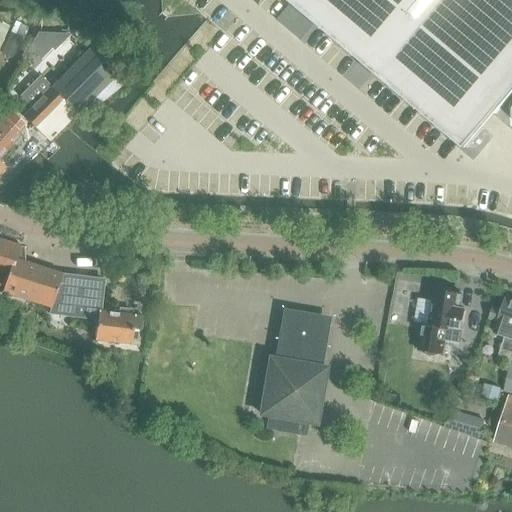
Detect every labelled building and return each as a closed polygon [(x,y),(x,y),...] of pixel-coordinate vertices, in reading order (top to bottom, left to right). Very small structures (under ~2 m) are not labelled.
[(511,0),(290,0),(466,149),(511,94),(511,0)] [(0,49),(9,28),(0,24),(0,49)] [(40,77),(19,97),(32,110),(23,120),(49,145),(70,123),(120,73),(118,71),(128,61),(110,43),(100,53),(93,47),(53,89),(40,77)] [(0,124),(0,160),(10,148),(16,147),(20,142),(20,137),(17,134),(23,127),(12,118),(7,124),(3,121),(0,124)] [(142,334),(144,319),(101,314),(105,283),(63,278),(16,263),(20,249),(0,242),(0,279),(6,282),(3,293),(2,295),(50,311),(51,310),(67,312),(66,319),(97,322),(95,343),(132,348),(134,333),(142,334)] [(423,324),(418,351),(421,352),(430,357),(440,355),(443,355),(446,340),(461,342),(465,314),(460,313),(463,296),(452,294),(453,291),(441,290),(440,292),(437,292),(436,292),(430,326),(423,324)] [(497,364),(510,367),(511,364),(510,364),(511,357),(511,304),(506,302),(502,313),(493,310),(489,322),(498,325),(494,336),(505,340),(497,364)] [(306,438),(308,425),(316,426),(326,371),(321,370),(329,327),(316,325),(315,333),(294,329),(295,321),(282,319),(275,362),(271,361),(261,417),(267,418),(265,431),(306,438)] [(511,364),(510,367),(507,381),(503,394),(511,396),(511,364)] [(485,384),(481,397),(497,402),(501,389),(485,384)] [(511,451),(511,401),(509,400),(494,446),(511,451)] [(449,411),(444,429),(479,439),(485,421),(449,411)]
